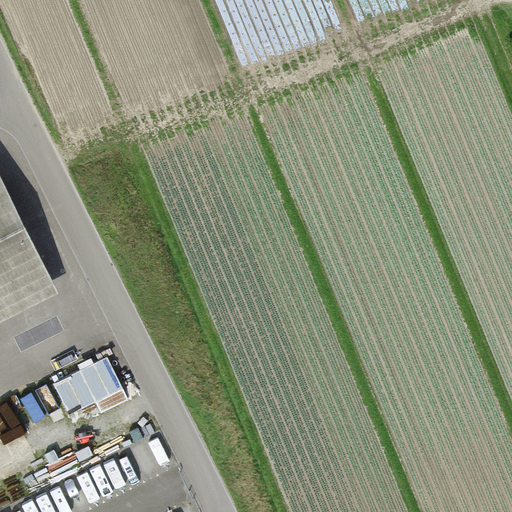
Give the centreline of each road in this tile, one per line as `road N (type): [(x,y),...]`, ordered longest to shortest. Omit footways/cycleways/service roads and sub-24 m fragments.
road 1 (residential): [(13,88),(225,511)]
road 2 (unknown): [(125,312),(0,374)]
